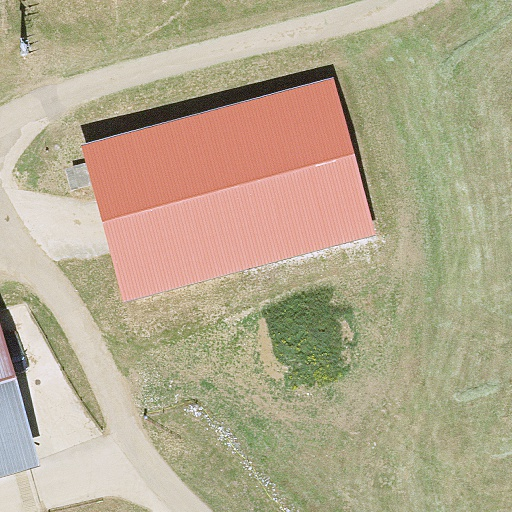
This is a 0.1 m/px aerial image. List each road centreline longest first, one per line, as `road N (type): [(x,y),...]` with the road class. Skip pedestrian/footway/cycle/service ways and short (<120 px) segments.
road 1 (track): [(0,138),(24,118),(86,94),(425,0)]
road 2 (track): [(178,511),(116,426),(29,272),(0,252)]
road 3 (unknown): [(141,463),(0,501)]
